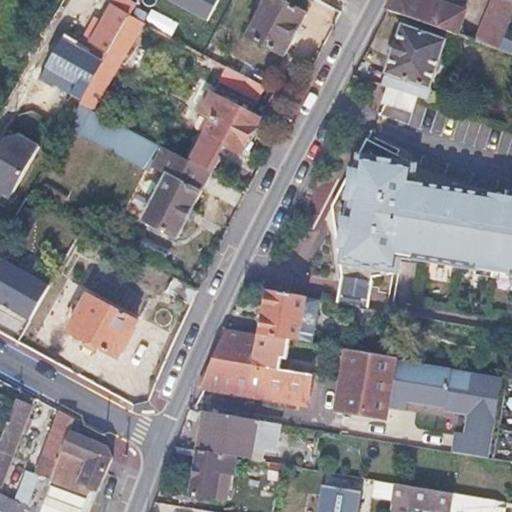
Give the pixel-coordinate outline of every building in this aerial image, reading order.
[(135,0),(120,0),(116,9),(127,16),(135,0)] [(303,13),(278,0),(263,0),(245,35),(281,55),(303,13)] [(435,0),(391,0),(388,7),(457,30),(466,9),(445,0),(442,0),(442,3),(435,0)] [(511,12),(511,0),(490,0),(476,36),(499,46),(511,12)] [(116,9),(109,6),(91,39),(90,41),(107,50),(111,44),(126,16),(127,16),(116,9)] [(138,23),(126,16),(111,44),(123,51),(138,23)] [(444,44),(403,28),(381,86),(386,88),(416,97),(423,99),(444,44)] [(74,30),(67,43),(101,62),(107,50),(90,41),(91,39),(74,30)] [(52,53),(46,49),(37,64),(73,84),(68,93),(80,99),(90,81),(101,62),(67,43),(59,39),(52,53)] [(235,60),(229,71),(243,79),(261,88),(267,77),(235,60)] [(36,66),(38,76),(68,93),(73,84),(37,64),(36,66)] [(243,79),(236,91),(254,101),(261,88),(243,79)] [(100,88),(90,81),(80,99),(77,103),(88,109),(100,88)] [(380,104),(410,113),(416,97),(386,88),(380,104)] [(198,114),(210,120),(193,150),(210,159),(218,143),(239,155),(257,120),(208,94),(198,114)] [(284,101),(271,94),(259,117),(272,124),(284,101)] [(88,109),(77,103),(65,125),(79,132),(91,110),(88,109)] [(91,110),(79,132),(149,170),(151,168),(165,175),(141,220),(176,238),(210,172),(91,110)] [(36,151),(4,135),(0,143),(0,187),(12,194),(36,151)] [(335,233),(340,279),(338,292),(336,303),(368,308),(370,298),(373,275),(384,272),(387,255),(511,276),(511,196),(399,178),(402,163),(366,137),(331,206),(335,233)] [(0,187),(0,193),(9,199),(12,194),(0,187)] [(172,277),(164,292),(188,304),(195,289),(172,277)] [(283,293),(268,291),(260,334),(295,340),(303,297),(283,293)] [(135,322),(86,296),(68,331),(116,357),(135,322)] [(319,299),(303,297),(295,340),(312,342),(319,299)] [(260,334),(228,329),(202,388),(261,398),(261,399),(305,407),(312,369),(302,367),(301,376),(289,374),(291,362),(296,362),(300,341),(295,340),(260,334)] [(393,357),(347,349),(336,411),(381,419),(383,408),(385,397),(392,361),(392,359),(393,357)] [(499,377),(392,359),(392,361),(449,371),(448,374),(498,383),(499,377)] [(449,371),(392,361),(385,397),(442,408),(448,374),(449,371)] [(498,383),(448,374),(442,408),(447,409),(473,413),(492,417),(498,383)] [(385,397),(383,408),(395,410),(396,401),(441,409),(442,408),(385,397)] [(30,405),(14,398),(0,433),(0,449),(11,454),(30,405)] [(447,409),(442,408),(441,409),(452,411),(451,414),(465,417),(462,435),(453,434),(450,452),(484,458),(492,417),(473,413),(447,409)] [(27,508),(0,494),(0,511),(36,511),(43,497),(60,451),(73,419),(58,411),(34,474),(39,476),(27,508)] [(259,420),(203,411),(196,452),(234,458),(251,461),(259,420)] [(43,497),(45,497),(38,511),(80,511),(90,488),(97,491),(110,458),(108,450),(70,435),(63,453),(60,451),(43,497)] [(234,458),(196,452),(189,493),(213,497),(217,472),(231,474),(234,458)] [(451,493),(393,484),(389,503),(442,511),(448,511),(449,509),(451,493)] [(316,511),(355,511),(359,494),(321,488),(316,511)] [(509,511),(511,503),(451,493),(449,509),(463,511),(509,511)]
